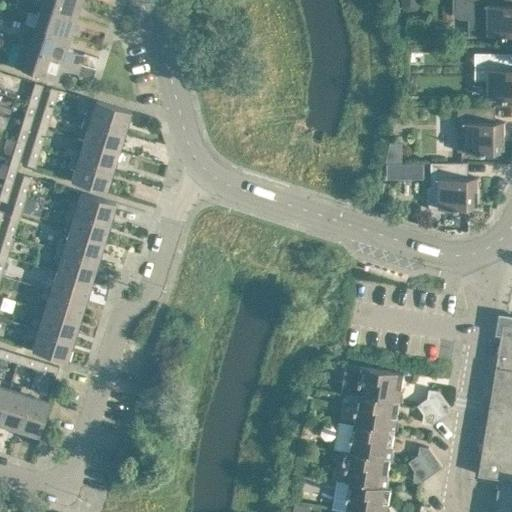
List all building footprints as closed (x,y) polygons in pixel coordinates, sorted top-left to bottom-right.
[(69,37),(75,16),(22,0),(16,0),(15,7),(38,14),(34,26),(69,37)] [(22,0),(75,16),(80,0),(22,0)] [(511,0),(456,0),(456,6),(462,12),(475,12),(475,33),(504,33),(504,36),(509,36),(509,33),(511,33),(511,0)] [(69,37),(34,26),(24,23),(18,44),(27,47),(92,67),(95,56),(87,54),(85,55),(65,49),(69,37)] [(88,78),(92,67),(27,47),(21,68),(55,79),(59,67),(79,73),(80,76),(88,78)] [(511,52),(475,52),(475,69),(480,69),(480,76),(489,76),(489,97),(504,97),(504,99),(509,99),(509,97),(511,97),(511,52)] [(43,85),(34,82),(28,102),(36,104),(43,85)] [(53,109),(59,90),(50,87),(44,107),(53,109)] [(123,131),(130,111),(95,100),(89,121),(123,131)] [(30,124),(36,104),(28,102),(22,121),(30,124)] [(494,121),(495,106),(458,106),(458,151),(482,151),(482,153),(487,153),(487,151),(501,151),(501,135),(505,135),(505,121),(494,121)] [(46,129),(53,109),(44,107),(38,127),(46,129)] [(24,144),(30,124),(22,121),(16,141),(24,144)] [(117,151),(123,131),(89,121),(83,141),(117,151)] [(40,149),(46,129),(38,127),(32,146),(40,149)] [(18,163),(24,144),(16,141),(10,160),(18,163)] [(111,171),(117,151),(83,141),(77,160),(111,171)] [(34,168),(40,149),(32,146),(26,165),(34,168)] [(428,167),(428,154),(400,153),(399,166),(428,167)] [(12,183),(18,163),(10,160),(4,180),(12,183)] [(105,191),(111,171),(77,160),(70,180),(105,191)] [(478,190),(478,177),(468,177),(468,162),(431,162),(431,186),(417,186),(414,188),(414,206),(416,209),(441,209),(443,207),(455,207),(455,209),(460,209),(460,207),(474,207),(474,190),(478,190)] [(25,197),(32,177),(23,174),(17,194),(25,197)] [(0,199),(6,202),(12,183),(4,180),(0,191),(0,199)] [(109,223),(115,202),(80,192),(77,202),(71,201),(68,210),(109,223)] [(19,217),(25,197),(17,194),(11,214),(19,217)] [(103,242),(109,223),(68,210),(65,219),(71,221),(68,231),(103,242)] [(13,237),(19,217),(11,214),(5,234),(13,237)] [(96,262),(103,242),(68,231),(65,242),(59,240),(56,249),(96,262)] [(0,253),(7,256),(13,237),(5,234),(0,248),(0,253)] [(90,281),(96,262),(56,249),(53,258),(59,260),(56,271),(90,281)] [(84,301),(90,281),(56,271),(53,281),(47,279),(44,288),(84,301)] [(78,321),(84,301),(44,288),(41,297),(47,299),(44,310),(78,321)] [(72,340),(78,321),(44,310),(41,320),(34,318),(32,327),(72,340)] [(511,511),(511,323),(504,322),(502,334),(497,366),(508,368),(507,378),(495,377),(479,474),(500,477),(494,511),(511,511)] [(66,360),(72,340),(32,327),(29,336),(35,338),(31,350),(66,360)] [(0,357),(17,363),(19,354),(0,348),(0,357)] [(36,369),(38,360),(19,354),(17,363),(36,369)] [(56,375),(59,366),(38,360),(36,369),(56,375)] [(405,373),(364,366),(347,363),(349,373),(346,373),(345,382),(347,383),(342,392),(360,395),(400,401),(405,373)] [(508,368),(497,366),(495,377),(507,378),(508,368)] [(453,390),(456,371),(442,369),(439,388),(453,390)] [(0,413),(8,388),(0,385),(0,379),(0,378),(0,413)] [(0,423),(17,429),(30,388),(21,385),(19,391),(8,388),(0,413),(0,423)] [(38,435),(49,400),(37,397),(39,391),(30,388),(17,429),(38,435)] [(429,388),(428,397),(442,416),(452,409),(439,390),(429,388)] [(396,430),(400,401),(360,395),(355,423),(396,430)] [(442,416),(428,397),(418,404),(424,413),(422,422),(432,424),(442,416)] [(391,458),(396,430),(355,423),(351,452),(391,458)] [(430,446),(428,446),(420,445),(419,454),(433,473),(443,466),(430,446)] [(386,486),(391,458),(351,452),(348,466),(334,463),(332,479),(337,479),(386,486)] [(433,473),(419,454),(408,461),(415,470),(413,479),(423,481),(433,473)] [(387,511),(392,487),(386,486),(337,479),(333,508),(352,511),(352,510),(363,511),(387,511)]
